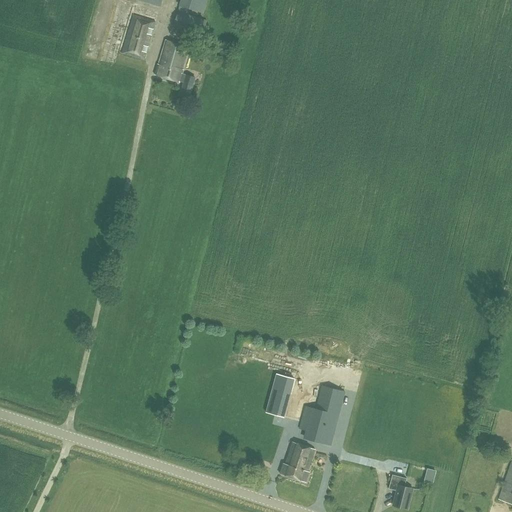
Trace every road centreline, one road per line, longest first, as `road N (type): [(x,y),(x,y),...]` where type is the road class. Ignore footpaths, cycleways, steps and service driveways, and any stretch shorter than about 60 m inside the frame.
road 1 (unknown): [(70,437),(140,104)]
road 2 (tertiary): [(299,511),(0,413)]
